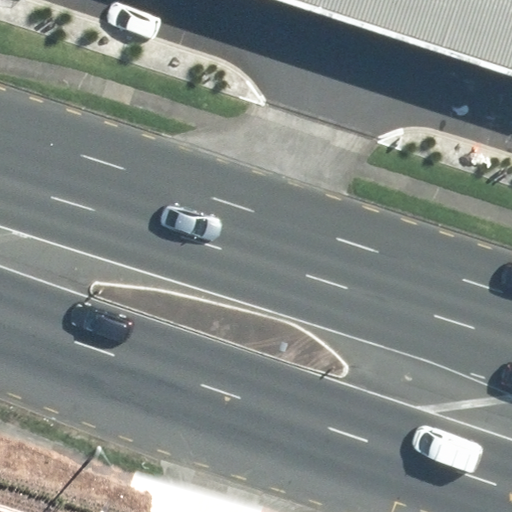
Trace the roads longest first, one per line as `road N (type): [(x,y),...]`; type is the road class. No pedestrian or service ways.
road 1 (primary): [(511,489),(0,316)]
road 2 (primary): [(0,166),(511,323)]
